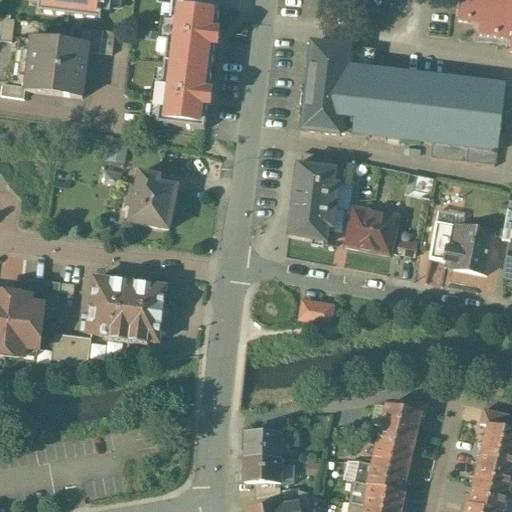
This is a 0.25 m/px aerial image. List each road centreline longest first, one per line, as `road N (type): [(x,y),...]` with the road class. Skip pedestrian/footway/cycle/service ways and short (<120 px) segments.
road 1 (residential): [(230,273),(511,320)]
road 2 (residential): [(262,0),(230,273)]
road 3 (residential): [(216,417),(414,391),(459,396)]
road 4 (residential): [(0,249),(230,273)]
road 5 (residential): [(230,273),(216,417)]
